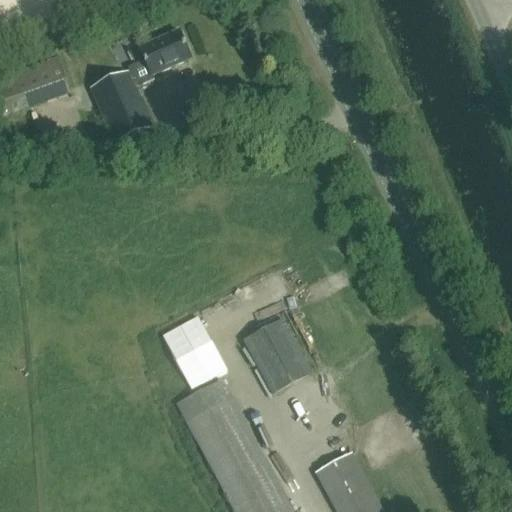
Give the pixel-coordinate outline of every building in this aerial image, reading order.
[(192,61),(180,33),(139,51),(145,63),(128,70),(130,74),(91,91),(115,146),(155,129),(138,89),(155,82),(153,78),(192,61)] [(79,103),(68,80),(16,103),(24,121),(45,111),(47,117),(79,103)] [(246,345),(274,399),(314,378),(286,324),(246,345)] [(293,511),(225,384),(180,408),(235,511),(293,511)] [(381,511),(351,456),(316,475),(336,511),(381,511)]
